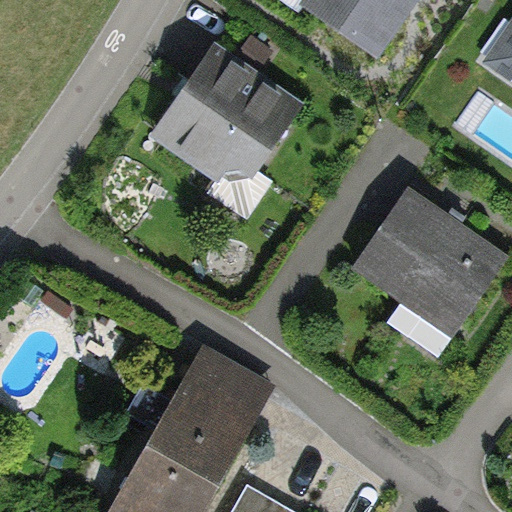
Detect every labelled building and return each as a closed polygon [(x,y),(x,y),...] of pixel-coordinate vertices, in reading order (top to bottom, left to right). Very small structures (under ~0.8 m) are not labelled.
[(410,0),(321,0),(314,11),(376,52),(410,0)] [(511,22),(484,65),(511,83),(511,22)] [(217,43),(160,128),(238,181),(295,95),(217,43)] [(390,192),(344,272),(451,334),(497,255),(390,192)] [(200,511),(263,394),(187,354),(103,511),(200,511)] [(289,511),(294,499),(239,480),(228,511),(289,511)]
